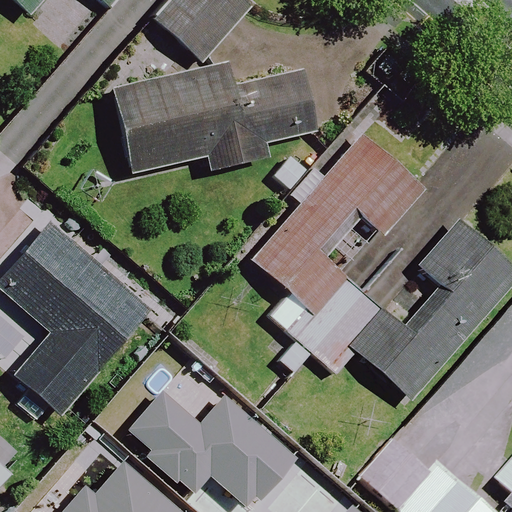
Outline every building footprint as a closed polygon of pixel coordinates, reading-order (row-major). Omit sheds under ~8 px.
[(2,0),(25,19),(41,0),(91,0),(105,11),(114,0),(2,0)] [(245,11),(232,0),(173,0),(150,27),(196,67),(245,11)] [(225,94),(220,71),(105,97),(124,179),(199,162),(202,176),(263,162),(260,147),(307,137),(294,79),(225,94)] [(305,357),(329,377),(349,355),(344,351),(376,313),(341,283),(415,196),(353,143),(248,267),(283,297),(263,320),(290,342),(272,364),(287,377),(305,357)] [(145,311),(35,220),(0,263),(0,300),(45,338),(9,383),(54,421),(145,311)] [(511,282),(511,280),(455,230),(414,276),(436,296),(400,337),(382,321),(350,357),(405,404),(511,282)] [(273,511),(308,468),(262,432),(217,489),(246,511),(273,511)] [(469,511),(392,444),(356,486),(385,511),(469,511)] [(511,511),(511,462),(485,494),(505,511),(511,511)] [(150,511),(79,497),(76,511),(150,511)]
